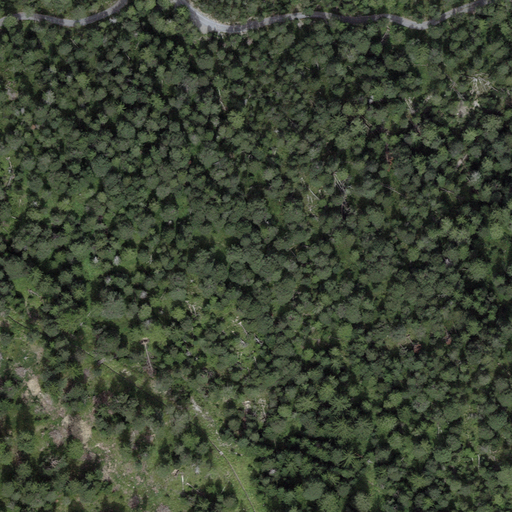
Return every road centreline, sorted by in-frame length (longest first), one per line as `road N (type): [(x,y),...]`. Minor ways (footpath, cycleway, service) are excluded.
road 1 (track): [(473,0),(416,24),(396,15),(310,12),(223,23),(181,0)]
road 2 (track): [(119,0),(105,13),(70,21),(14,13),(0,20)]
